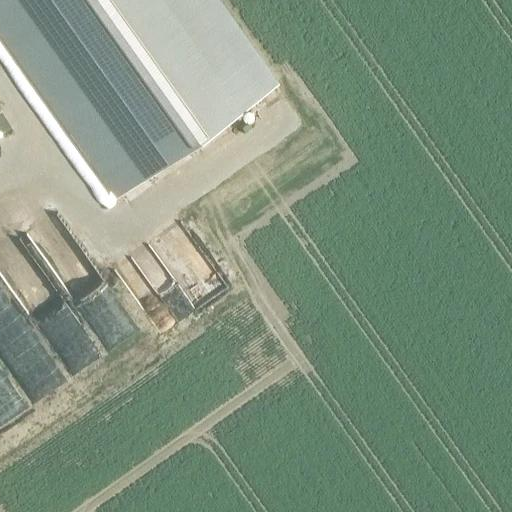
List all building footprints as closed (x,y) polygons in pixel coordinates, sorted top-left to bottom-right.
[(216,0),(0,0),(0,26),(119,194),(275,83),(216,0)] [(250,161),(242,141),(212,153),(219,173),(250,161)] [(15,217),(95,352),(125,335),(44,199),(15,217)] [(11,239),(0,246),(0,265),(10,281),(30,268),(11,239)] [(184,309),(146,244),(132,252),(169,318),(184,309)] [(0,305),(0,365),(17,357),(26,375),(34,371),(31,365),(29,366),(0,305)]
